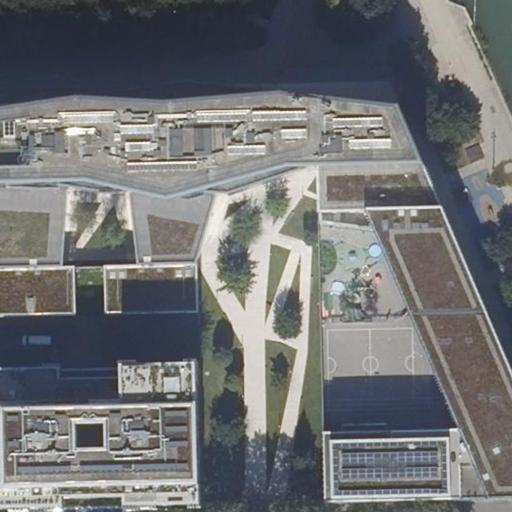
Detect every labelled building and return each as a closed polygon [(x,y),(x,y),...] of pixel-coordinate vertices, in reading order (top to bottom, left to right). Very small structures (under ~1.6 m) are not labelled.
[(187,85),(0,89),(0,269),(63,268),(64,256),(72,193),(132,193),(137,255),(138,267),(197,266),(201,254),(223,172),(258,171),(258,173),(260,177),(265,180),(268,180),(273,177),(275,174),(276,171),(318,170),(318,173),(427,170),(401,109),(189,85),(187,85)] [(319,202),(319,225),(373,234),(456,422),(342,425),(342,433),(324,434),(325,500),(325,504),(389,503),(489,501),(509,482),(511,481),(511,371),(427,170),(318,173),(319,197),(319,202)] [(138,267),(105,268),(106,315),(199,313),(197,266),(138,267)] [(0,269),(0,317),(75,316),(75,268),(63,268),(0,269)] [(200,367),(0,371),(0,511),(80,510),(80,507),(111,507),(111,509),(203,507),(203,503),(200,367)]
